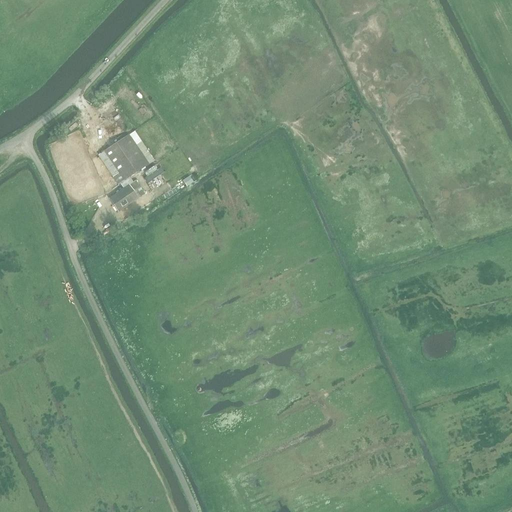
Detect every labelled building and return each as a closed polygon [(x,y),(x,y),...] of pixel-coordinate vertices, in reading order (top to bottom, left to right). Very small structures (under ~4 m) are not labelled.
[(113,126),(117,135),(132,128),(128,119),(113,126)] [(129,177),(142,168),(122,139),(103,151),(123,181),(129,177)] [(160,174),(157,170),(143,179),(146,184),(160,174)] [(123,181),(120,183),(123,188),(132,182),(129,177),(123,181)] [(118,212),(144,194),(135,180),(132,182),(123,188),(108,198),(118,212)]
